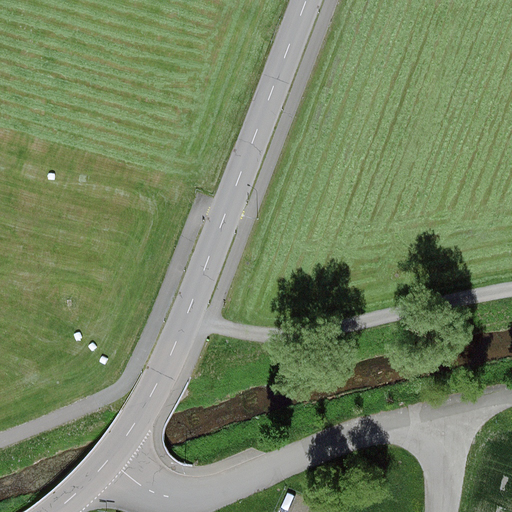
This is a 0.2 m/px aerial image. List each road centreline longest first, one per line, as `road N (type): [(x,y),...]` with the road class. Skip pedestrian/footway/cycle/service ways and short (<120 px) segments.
road 1 (unclassified): [(307,0),(190,309)]
road 2 (unclassified): [(511,288),(305,326),(190,309)]
road 3 (unclassified): [(190,309),(153,396),(55,511)]
